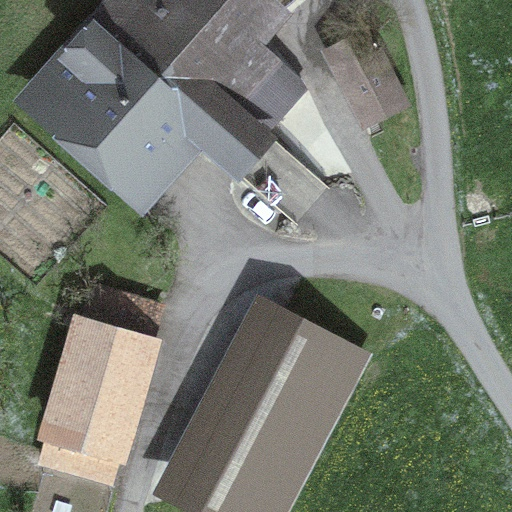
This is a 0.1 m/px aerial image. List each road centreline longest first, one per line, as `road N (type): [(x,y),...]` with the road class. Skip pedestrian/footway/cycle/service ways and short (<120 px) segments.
road 1 (track): [(449,291),(400,263),(328,253),(258,261),(230,279),(201,308),(127,511)]
road 2 (track): [(511,385),(449,291),(435,107),(409,0)]
